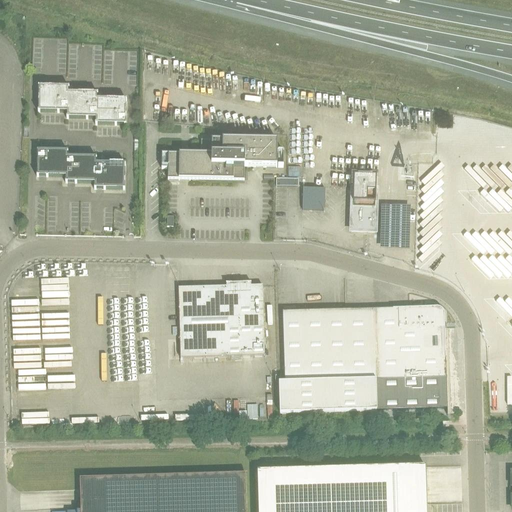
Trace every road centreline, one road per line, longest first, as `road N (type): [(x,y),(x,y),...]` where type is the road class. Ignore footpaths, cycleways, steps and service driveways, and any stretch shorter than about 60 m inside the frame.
road 1 (unclassified): [(478,511),(472,327),(442,292),(305,253),(61,248)]
road 2 (motorway): [(249,0),(511,81)]
road 3 (motorway): [(253,0),(511,52)]
road 4 (motorway): [(511,25),(376,0)]
